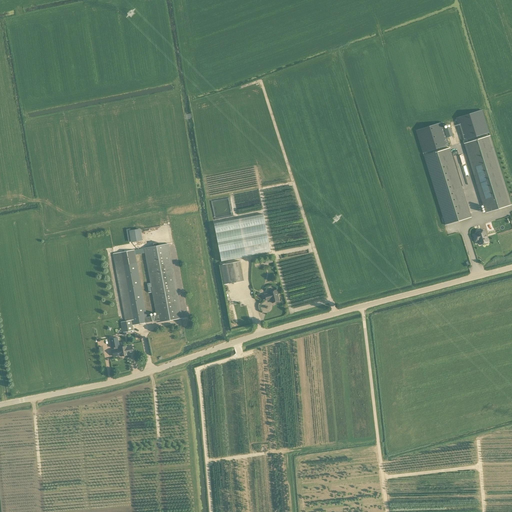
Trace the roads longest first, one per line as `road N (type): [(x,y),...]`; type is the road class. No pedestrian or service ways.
road 1 (unclassified): [(0,406),(114,382),(511,267)]
road 2 (track): [(386,511),(362,307)]
